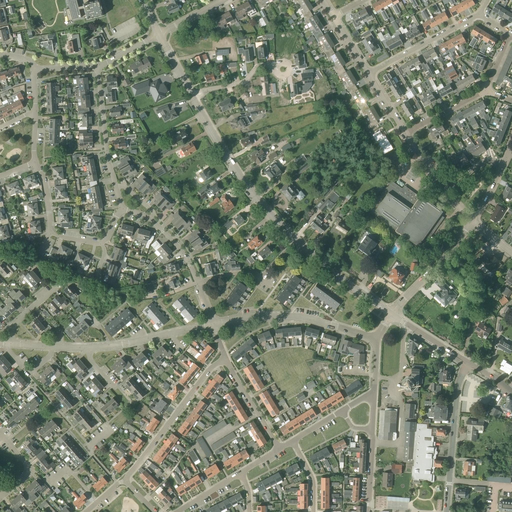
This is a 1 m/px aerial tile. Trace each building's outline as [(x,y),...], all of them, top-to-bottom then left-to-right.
[(66,0),(69,8),(65,9),(69,24),(86,19),(87,20),(103,16),(99,1),(89,3),(88,0),(66,0)] [(174,11),(177,10),(176,10),(178,9),(178,8),(176,5),(178,4),(176,0),(169,0),(171,4),(165,7),(168,13),(174,11)] [(259,0),(260,2),(258,3),(261,9),(266,6),(265,3),(268,1),(267,0),(259,0)] [(381,9),(387,6),(383,0),(381,0),(378,2),(381,9)] [(498,14),(506,0),(505,1),(504,0),(502,0),(500,4),(499,3),(498,6),(496,5),(493,11),(498,14)] [(502,19),(507,11),(503,9),(508,1),(506,0),(498,14),(500,15),(499,17),(502,19)] [(464,11),(469,8),(466,1),(460,4),(464,11)] [(252,6),(250,7),(248,2),(241,6),(245,13),(248,12),(251,16),(256,13),(255,11),(252,6)] [(376,12),(381,9),(378,2),(372,5),(376,12)] [(309,3),(301,7),(303,10),(300,12),(304,18),(310,14),(308,11),(313,9),(309,3)] [(458,14),(464,11),(460,4),(455,7),(458,14)] [(241,6),(235,9),(237,14),(235,15),(238,21),(243,18),(242,15),(245,13),(241,6)] [(453,17),(458,14),(455,7),(449,10),(453,17)] [(508,20),(511,13),(511,8),(511,10),(510,10),(509,12),(507,11),(502,19),(505,20),(505,19),(508,20)] [(359,13),(363,20),(366,19),(368,21),(373,18),(370,12),(368,14),(365,9),(359,13)] [(234,16),(231,17),(229,12),(222,16),(226,24),(229,22),(231,25),(237,22),(234,16)] [(439,15),(443,22),(448,19),(445,12),(439,15)] [(360,22),(363,20),(359,13),(352,16),(355,21),(353,22),(356,28),(361,25),(360,22)] [(423,16),(422,16),(424,20),(426,19),(428,22),(428,21),(432,28),(437,25),(434,18),(430,20),(429,17),(428,18),(427,14),(426,14),(423,16)] [(312,26),(319,21),(316,15),(311,18),(310,16),(304,19),(307,25),(310,23),(312,26)] [(437,25),(443,22),(439,15),(434,18),(437,25)] [(226,24),(222,16),(216,19),(218,23),(215,24),(219,31),(224,28),(223,25),(226,24)] [(411,31),(415,37),(421,34),(417,28),(416,27),(419,25),(414,16),(411,18),(414,24),(412,25),(414,29),(411,31)] [(266,25),(262,18),(258,20),(262,27),(266,25)] [(319,21),(312,26),(314,29),(311,31),(314,37),(320,33),(318,30),(323,28),(319,21)] [(426,31),(432,28),(428,21),(428,22),(422,24),(426,31)] [(8,26),(1,27),(1,30),(0,30),(0,36),(6,35),(5,30),(9,30),(8,26)] [(415,37),(411,31),(408,33),(406,28),(403,30),(402,27),(399,29),(402,34),(405,33),(405,34),(409,41),(415,37)] [(477,37),(481,30),(476,27),(472,33),(477,37)] [(482,40),(486,33),(481,30),(477,37),(482,40)] [(366,48),(374,43),(371,40),(374,39),(369,31),(363,34),(367,39),(362,42),(366,48)] [(385,40),(381,32),(377,34),(381,42),(382,42),(385,47),(388,46),(390,51),(396,47),(392,39),(391,37),(387,38),(385,40)] [(392,39),(396,47),(403,44),(401,39),(403,38),(399,32),(394,35),(395,38),(392,39)] [(488,43),(492,37),(486,33),(482,40),(487,43),(488,43)] [(6,35),(0,36),(0,42),(5,41),(6,45),(12,43),(12,39),(12,37),(10,34),(6,35)] [(78,52),(76,45),(80,44),(78,34),(71,35),(72,42),(68,42),(69,46),(67,46),(66,47),(67,49),(68,50),(69,50),(70,53),(74,53),(78,52)] [(94,50),(102,48),(101,42),(105,41),(101,34),(99,35),(97,39),(92,40),(94,50)] [(323,44),(331,40),(327,34),(322,36),(321,34),(315,38),(318,43),(321,41),(323,44)] [(456,37),(460,44),(465,41),(461,34),(456,37)] [(49,50),(53,50),(52,44),(57,43),(55,35),(47,36),(48,41),(43,42),(44,46),(49,50)] [(454,47),(460,44),(456,37),(450,40),(454,47)] [(484,44),(482,48),(486,50),(488,47),(491,49),(493,47),(495,44),(496,44),(498,41),(497,40),(492,37),(488,43),(487,43),(486,45),(484,44)] [(331,40),(323,44),(325,47),(322,49),(325,55),(332,50),(331,48),(334,46),(331,40)] [(449,50),(454,47),(450,40),(445,43),(449,50)] [(258,58),(264,58),(264,53),(267,52),(266,42),(261,42),(262,47),(257,48),(258,58)] [(374,43),(366,48),(370,54),(374,52),(375,54),(381,50),(378,45),(375,46),(374,43)] [(443,58),(448,55),(447,54),(450,53),(448,50),(449,50),(445,43),(439,46),(441,50),(439,51),(441,54),(443,58)] [(251,62),(251,61),(253,61),(252,56),(255,56),(254,44),(249,45),(250,49),(244,50),(245,62),(247,62),(247,63),(251,62)] [(432,59),(437,56),(433,50),(428,52),(432,59)] [(334,63),(342,58),(338,52),(334,55),(332,52),(326,56),(329,61),(332,59),(334,63)] [(434,63),(432,59),(428,52),(423,55),(426,62),(427,63),(425,65),(431,76),(435,74),(430,64),(434,63)] [(302,65),(301,53),(293,54),(293,55),(294,61),(295,66),(298,66),(298,69),(306,68),(306,64),(302,65)] [(484,61),(486,56),(478,53),(474,62),(484,67),(484,66),(485,66),(486,63),(486,62),(486,61),(484,61)] [(207,59),(206,54),(202,55),(195,57),(198,65),(205,62),(204,60),(207,59)] [(151,67),(146,58),(137,63),(136,62),(129,66),(132,71),(133,71),(135,74),(141,70),(141,72),(151,67)] [(342,58),(334,63),(336,66),(333,67),(336,73),(343,69),(341,67),(346,64),(342,58)] [(412,61),(415,67),(416,67),(418,71),(420,69),(418,66),(421,64),(418,58),(412,61)] [(509,68),(511,62),(506,59),(503,66),(509,68)] [(483,68),(484,67),(469,60),(468,62),(470,63),(470,64),(473,65),(472,68),(475,69),(482,72),(482,71),(483,71),(484,68),(483,68)] [(410,70),(415,67),(412,61),(407,64),(410,70)] [(448,74),(455,71),(452,66),(451,63),(450,64),(451,66),(446,69),(445,70),(448,74)] [(217,66),(220,75),(227,73),(224,64),(217,66)] [(405,73),(410,70),(407,64),(401,67),(403,70),(400,72),(404,77),(407,76),(405,73)] [(506,74),(509,68),(503,66),(501,72),(506,74)] [(345,81),(353,76),(349,70),(345,73),(343,71),(337,74),(340,80),(343,78),(345,81)] [(304,82),(304,86),(307,88),(309,86),(311,86),(310,81),(311,81),(311,77),(313,77),(312,71),(308,71),(309,75),(301,76),(302,82),(304,82)] [(451,80),(458,77),(455,71),(448,74),(449,78),(451,80)] [(503,80),(506,74),(501,72),(498,78),(503,80)] [(213,77),(212,73),(204,76),(205,77),(204,78),(205,79),(206,80),(207,83),(215,80),(218,79),(217,75),(213,77)] [(387,82),(393,78),(396,77),(394,74),(391,76),(390,73),(384,77),(387,82)] [(467,78),(470,83),(475,81),(472,75),(467,78)] [(79,84),(88,83),(87,78),(80,79),(80,76),(74,76),(74,80),(78,79),(79,84)] [(113,80),(112,76),(106,77),(107,82),(108,82),(108,89),(117,88),(116,79),(113,80)] [(353,76),(345,81),(347,84),(344,86),(348,91),(353,88),(352,85),(357,82),(353,76)] [(268,84),(267,77),(258,78),(261,96),(269,95),(276,94),(275,84),(268,84)] [(124,87),(131,84),(127,78),(121,82),(124,87)] [(393,78),(387,82),(390,87),(396,83),(393,78)] [(464,87),(470,83),(467,78),(461,81),(464,87)] [(498,78),(495,84),(500,86),(503,80),(498,78)] [(458,90),(464,87),(461,81),(456,84),(458,90)] [(150,85),(151,86),(150,86),(148,87),(147,82),(132,87),(135,95),(149,90),(149,89),(152,88),(158,100),(165,97),(163,93),(167,91),(164,86),(163,87),(162,85),(160,86),(158,82),(154,84),(154,83),(150,85)] [(79,88),(75,89),(75,94),(82,93),(88,93),(88,90),(88,83),(79,84),(79,88)] [(400,89),(399,89),(396,83),(390,87),(393,93),(400,89)] [(447,94),(444,88),(442,84),(439,86),(441,89),(438,91),(442,97),(447,94)] [(299,85),(292,86),(293,94),(290,94),(290,98),(294,97),(294,96),(300,95),(300,94),(305,93),(305,91),(307,88),(304,86),(299,87),(299,85)] [(444,88),(447,94),(453,91),(450,85),(444,88)] [(357,99),(365,94),(361,88),(357,91),(355,88),(349,92),(352,97),(355,96),(357,99)] [(400,89),(393,93),(397,98),(399,97),(400,98),(403,96),(402,94),(403,94),(401,91),(402,91),(401,88),(399,89),(400,89)] [(425,93),(430,104),(436,101),(432,94),(429,96),(427,92),(425,93)] [(13,100),(18,111),(24,108),(20,101),(23,100),(24,100),(20,93),(16,95),(17,96),(15,97),(16,99),(13,100)] [(89,96),(88,93),(82,93),(75,94),(75,97),(76,97),(76,100),(81,99),(81,102),(90,102),(89,96)] [(425,106),(430,104),(425,93),(422,95),(424,99),(421,100),(425,106)] [(365,94),(357,99),(359,102),(356,104),(360,109),(365,105),(364,103),(369,100),(365,94)] [(223,112),(234,106),(229,98),(218,104),(223,112)] [(13,113),(18,111),(13,100),(8,103),(13,113)] [(477,104),(484,116),(486,121),(490,119),(487,114),(486,115),(484,112),(485,111),(484,108),(486,107),(483,101),(477,104)] [(78,112),(85,111),(84,108),(90,108),(90,102),(81,102),(81,106),(77,106),(77,109),(78,112)] [(241,112),(246,110),(244,107),(241,102),(237,104),(241,112)] [(411,107),(408,102),(402,106),(405,111),(411,107)] [(8,116),(13,113),(8,103),(3,105),(8,116)] [(264,103),(252,105),(254,112),(265,110),(264,103)] [(477,104),(472,107),(475,113),(476,116),(479,114),(481,117),(484,116),(477,104)] [(0,111),(4,118),(8,116),(3,105),(0,106),(0,111)] [(157,114),(160,113),(162,115),(161,116),(165,122),(170,119),(170,120),(177,117),(176,116),(173,109),(169,111),(168,110),(169,110),(167,105),(155,110),(157,114)] [(369,117),(376,112),(372,106),(368,109),(366,107),(360,110),(364,116),(367,114),(369,117)] [(411,107),(405,111),(408,117),(408,116),(409,117),(410,117),(412,116),(412,115),(411,114),(414,113),(412,110),(415,108),(414,106),(411,107)] [(120,116),(120,113),(122,113),(121,107),(117,108),(117,109),(110,110),(111,117),(115,116),(115,117),(120,116)] [(472,107),(467,110),(473,122),(475,121),(473,117),(476,116),(475,113),(472,107)] [(467,110),(461,113),(465,119),(467,117),(468,120),(469,119),(471,123),(473,122),(467,110)] [(503,117),(510,119),(511,113),(511,112),(506,110),(503,117)] [(82,121),(91,121),(91,114),(85,115),(85,111),(78,112),(78,115),(82,115),(82,121)] [(376,112),(369,117),(370,120),(367,122),(369,125),(367,126),(369,129),(377,124),(375,121),(380,118),(376,112)] [(461,113),(460,112),(458,113),(458,114),(456,115),(462,127),(465,126),(463,123),(463,122),(462,120),(465,119),(461,113)] [(460,129),(462,127),(456,115),(451,118),(452,120),(450,121),(452,125),(456,123),(458,126),(460,129)] [(250,123),(246,116),(239,118),(238,118),(237,118),(230,122),(231,124),(230,125),(233,130),(237,127),(239,131),(246,127),(246,126),(250,123)] [(507,126),(510,119),(503,117),(501,123),(507,126)] [(501,123),(498,122),(499,120),(495,118),(494,120),(493,123),(497,124),(497,125),(500,126),(498,129),(505,132),(507,126),(501,123)] [(91,121),(82,121),(82,127),(79,127),(79,130),(85,130),(85,127),(91,127),(91,121)] [(435,127),(439,134),(442,132),(444,136),(449,133),(446,127),(444,128),(441,123),(435,127)] [(125,129),(124,124),(120,124),(115,125),(112,126),(112,133),(116,133),(116,134),(120,134),(120,133),(123,133),(123,130),(124,130),(125,129)] [(435,136),(439,134),(435,127),(429,130),(432,135),(429,136),(432,142),(437,140),(435,136)] [(503,138),(505,132),(498,129),(497,132),(496,135),(503,138)] [(183,131),(182,130),(174,134),(177,142),(188,136),(184,130),(183,131)] [(496,135),(497,132),(494,131),(494,132),(490,130),(488,135),(495,138),(494,142),(495,142),(494,145),(498,147),(499,144),(500,144),(503,138),(496,135)] [(85,134),(85,131),(83,131),(78,131),(79,140),(83,140),(92,139),(92,134),(85,134)] [(383,137),(380,131),(372,135),(384,155),(393,149),(385,136),(383,137)] [(251,140),(249,136),(241,140),(241,141),(241,142),(241,143),(242,144),(244,148),(255,142),(254,138),(251,140)] [(261,146),(270,143),(269,139),(267,136),(262,138),(263,142),(260,143),(261,146)] [(59,144),(59,138),(49,137),(49,143),(50,143),(50,147),(58,147),(58,144),(59,144)] [(475,146),(480,154),(485,150),(483,146),(485,144),(481,138),(477,141),(479,144),(475,146)] [(92,145),(92,139),(83,140),(83,143),(79,144),(80,149),(86,149),(86,146),(92,145)] [(115,149),(125,147),(125,141),(127,141),(127,139),(120,139),(120,140),(114,141),(115,149)] [(284,153),(295,147),(292,142),(281,148),(284,153)] [(480,154),(475,146),(475,147),(473,143),(465,149),(469,154),(471,153),(474,157),(480,154)] [(190,146),(189,144),(181,149),(185,156),(196,151),(194,148),(194,147),(194,146),(193,145),(192,144),(190,146)] [(163,155),(171,151),(169,148),(158,154),(160,157),(163,155)] [(458,158),(463,165),(468,161),(465,157),(468,155),(464,149),(459,152),(461,156),(458,157),(458,158)] [(257,165),(264,161),(262,158),(264,156),(261,151),(258,153),(259,154),(252,159),(255,163),(255,162),(257,165)] [(270,160),(277,156),(275,152),(268,156),(270,160)] [(458,158),(458,157),(457,156),(456,156),(455,156),(454,156),(453,156),(452,156),(452,155),(447,158),(448,159),(451,165),(454,164),(457,168),(463,165),(458,158)] [(85,166),(94,164),(93,159),(91,159),(90,156),(81,158),(81,162),(83,163),(85,163),(85,166)] [(131,162),(128,156),(120,161),(121,164),(118,166),(121,171),(129,166),(128,163),(131,162)] [(298,175),(311,164),(308,161),(295,172),(298,175)] [(280,168),(275,162),(273,164),(269,167),(264,171),(267,173),(266,174),(268,177),(269,176),(273,181),(277,177),(278,177),(279,176),(282,173),(278,169),(280,168)] [(53,168),(53,174),(63,173),(62,167),(65,167),(65,164),(58,165),(59,168),(53,168)] [(129,166),(121,171),(124,176),(127,174),(129,178),(137,173),(134,167),(131,169),(129,166)] [(157,178),(166,173),(162,166),(153,171),(157,178)] [(208,173),(206,169),(200,174),(202,177),(199,179),(201,183),(204,181),(207,179),(208,179),(211,177),(210,177),(212,175),(210,172),(208,173)] [(60,183),(67,182),(66,179),(63,180),(63,173),(53,174),(54,181),(60,180),(60,183)] [(140,191),(146,183),(144,181),(146,179),(142,174),(137,180),(140,182),(135,187),(140,191)] [(32,187),(35,185),(36,188),(40,186),(38,183),(37,184),(34,175),(33,176),(32,175),(28,176),(29,177),(28,177),(32,187)] [(336,176),(330,183),(334,186),(340,180),(336,176)] [(25,186),(22,187),(23,187),(25,193),(30,191),(29,188),(32,187),(28,177),(23,180),(25,186)] [(280,191),(289,202),(290,201),(291,202),(295,200),(293,198),(296,196),(300,200),(305,196),(301,190),(296,195),(288,186),(290,185),(289,184),(292,182),(290,180),(280,188),(282,190),(280,191)] [(20,188),(17,182),(12,184),(15,193),(21,191),(22,194),(25,193),(23,187),(22,187),(20,188)] [(55,193),(64,192),(64,189),(67,188),(67,182),(60,183),(61,186),(55,187),(55,193)] [(179,185),(177,182),(172,185),(180,197),(184,193),(183,191),(184,190),(180,184),(179,185)] [(324,198),(334,186),(330,183),(329,182),(319,194),(324,198)] [(403,189),(392,182),(388,188),(387,187),(380,197),(379,196),(376,199),(378,200),(369,212),(373,215),(374,215),(397,231),(396,232),(400,235),(401,234),(419,247),(424,239),(428,242),(445,218),(441,215),(444,212),(435,206),(425,199),(425,200),(413,191),(405,186),(403,189)] [(146,183),(140,191),(145,195),(149,190),(152,193),(156,187),(151,183),(149,186),(146,183)] [(221,190),(216,183),(209,188),(207,185),(197,192),(201,196),(206,193),(209,197),(217,191),(218,192),(221,190)] [(15,193),(12,184),(6,186),(9,192),(6,193),(8,200),(11,199),(10,195),(15,193)] [(511,187),(511,189),(507,187),(506,191),(505,190),(502,195),(503,196),(502,198),(505,200),(506,198),(510,200),(511,195),(511,187)] [(346,191),(348,189),(347,188),(345,190),(340,196),(347,202),(352,196),(346,191)] [(158,207),(165,200),(161,196),(163,194),(160,191),(154,197),(157,199),(154,203),(158,207)] [(64,192),(55,193),(56,199),(62,199),(63,202),(69,201),(69,198),(65,198),(64,192)] [(330,212),(336,204),(334,203),(339,197),(333,192),(319,208),(323,212),(326,209),(330,212)] [(228,199),(225,195),(221,198),(224,202),(222,204),(224,207),(222,208),(225,213),(228,212),(227,211),(230,208),(231,209),(234,207),(229,199),(228,199)] [(210,207),(219,200),(217,197),(208,204),(210,207)] [(38,202),(37,199),(33,200),(29,201),(23,202),(23,206),(27,205),(28,211),(37,209),(37,204),(35,204),(35,203),(38,202)] [(165,200),(158,207),(163,211),(167,208),(169,210),(175,204),(171,201),(169,203),(165,200)] [(101,202),(93,204),(93,207),(91,208),(91,212),(99,212),(98,209),(102,208),(101,202)] [(499,220),(505,210),(497,205),(495,208),(496,209),(490,219),(496,223),(498,219),(499,220)] [(58,216),(68,216),(68,213),(71,213),(71,207),(65,207),(65,210),(58,210),(58,216)] [(37,209),(28,211),(28,217),(25,217),(26,220),(32,219),(31,216),(38,215),(37,209)] [(175,226),(182,220),(179,216),(181,213),(178,210),(172,216),(174,219),(171,222),(175,226)] [(90,223),(100,224),(101,218),(95,217),(95,214),(88,213),(88,216),(89,216),(89,217),(90,219),(91,219),(90,223)] [(0,214),(0,221),(1,221),(2,224),(8,222),(7,219),(4,220),(2,214),(0,214)] [(238,225),(244,220),(239,214),(231,221),(230,222),(228,220),(223,224),(227,229),(236,222),(238,225)] [(324,219),(323,219),(317,214),(311,222),(312,223),(310,225),(312,227),(312,229),(314,230),(315,229),(315,230),(320,223),(321,223),(322,221),(324,219)] [(68,222),(68,216),(58,216),(58,222),(61,223),(61,227),(72,228),(72,222),(68,222)] [(32,219),(26,220),(26,223),(29,223),(30,228),(40,227),(39,221),(32,222),(32,219)] [(182,220),(175,226),(179,231),(184,226),(188,230),(192,226),(193,225),(188,220),(185,223),(182,220)] [(0,227),(0,233),(8,231),(11,230),(8,222),(2,224),(3,227),(0,227)] [(345,234),(348,229),(339,222),(335,227),(345,234)] [(86,228),(86,232),(92,233),(93,229),(99,230),(100,224),(90,223),(89,229),(86,228)] [(323,225),(321,223),(320,223),(315,230),(321,234),(327,226),(324,224),(323,225)] [(121,228),(118,227),(116,234),(119,235),(119,236),(125,238),(125,235),(128,226),(122,224),(121,228)] [(133,239),(135,232),(132,231),(133,227),(128,226),(125,235),(130,237),(130,238),(133,239)] [(40,227),(30,228),(31,234),(27,234),(28,238),(38,236),(37,233),(41,233),(40,227)] [(141,240),(144,230),(139,229),(138,233),(135,232),(133,239),(136,240),(136,239),(141,240)] [(192,245),(200,239),(199,237),(201,235),(197,229),(191,233),(193,236),(188,240),(192,245)] [(144,230),(141,240),(142,240),(141,243),(146,244),(147,241),(150,232),(144,230)] [(8,231),(0,233),(0,239),(6,238),(7,241),(14,239),(13,236),(9,237),(8,231)] [(257,247),(262,242),(259,239),(260,239),(257,236),(252,241),(249,244),(247,245),(249,248),(251,250),(256,246),(257,247)] [(200,239),(192,245),(195,250),(200,246),(203,249),(208,245),(205,240),(203,237),(200,239)] [(369,254),(377,244),(367,237),(359,247),(369,254)] [(161,254),(168,247),(164,243),(161,246),(159,244),(153,249),(156,251),(157,250),(161,254)] [(62,256),(66,247),(61,245),(58,250),(55,249),(52,255),(56,257),(58,257),(59,255),(62,256)] [(119,246),(118,248),(114,247),(112,252),(125,257),(126,252),(125,251),(126,248),(119,246)] [(263,259),(271,252),(267,246),(258,253),(263,259)] [(72,250),(66,247),(62,256),(68,259),(66,262),(69,263),(72,257),(69,256),(72,250)] [(168,247),(161,254),(158,257),(164,264),(171,257),(169,254),(172,252),(168,247)] [(224,252),(227,258),(228,257),(229,258),(229,257),(231,260),(236,256),(233,253),(232,253),(228,249),(224,252)] [(123,262),(125,257),(112,252),(111,258),(115,259),(114,262),(126,266),(127,263),(123,262)] [(216,254),(218,261),(218,263),(218,261),(223,260),(222,259),(227,258),(224,252),(223,253),(220,253),(216,254)] [(83,256),(78,253),(75,259),(72,257),(69,263),(72,265),(74,262),(79,264),(83,256)] [(489,260),(484,255),(479,260),(485,265),(484,266),(491,272),(499,261),(493,256),(489,260)] [(83,256),(79,264),(85,267),(83,270),(86,272),(89,265),(86,264),(89,258),(83,256)] [(250,264),(254,261),(252,258),(250,256),(246,259),(250,264)] [(235,261),(227,262),(228,271),(231,271),(240,270),(239,264),(235,264),(235,261)] [(125,269),(126,266),(114,262),(113,265),(109,263),(107,269),(116,272),(119,273),(121,268),(125,269)] [(175,265),(174,262),(166,265),(167,268),(168,267),(169,273),(179,270),(178,264),(175,265)] [(215,265),(214,262),(204,265),(207,276),(217,274),(216,269),(218,268),(217,264),(215,265)] [(11,274),(15,271),(8,264),(5,267),(3,264),(2,263),(0,265),(0,272),(4,277),(9,272),(11,274)] [(115,277),(116,272),(107,269),(105,274),(109,275),(106,282),(114,285),(116,277),(115,277)] [(400,272),(394,269),(392,272),(393,273),(390,277),(395,280),(394,282),(394,283),(396,284),(397,284),(398,284),(401,286),(403,282),(401,281),(404,275),(406,272),(402,270),(400,272)] [(29,282),(36,276),(32,271),(27,275),(25,273),(19,277),(21,280),(23,279),(27,284),(29,282)] [(304,284),(305,282),(301,278),(300,280),(293,274),(289,279),(297,284),(298,283),(299,281),(304,284)] [(38,284),(37,283),(40,281),(36,276),(29,282),(33,287),(30,289),(32,292),(38,287),(38,284)] [(179,280),(176,281),(175,277),(170,279),(171,281),(169,282),(170,287),(172,287),(172,289),(181,286),(179,280)] [(456,296),(448,288),(449,287),(440,278),(435,283),(444,291),(441,294),(439,292),(435,296),(442,302),(443,301),(446,305),(449,302),(448,301),(452,297),(454,299),(456,296)] [(300,289),(302,286),(298,283),(297,284),(289,279),(286,284),(293,289),(294,288),(296,286),(300,289)] [(249,291),(251,289),(247,286),(246,287),(238,282),(235,287),(242,292),(243,291),(245,289),(249,291)] [(145,295),(152,294),(151,284),(143,285),(145,295)] [(296,294),(298,291),(294,288),(293,289),(286,284),(282,289),(290,294),(290,293),(292,291),(296,294)] [(315,295),(312,299),(314,300),(317,296),(316,295),(320,289),(321,289),(321,288),(316,285),(311,292),(315,295)] [(76,297),(80,293),(74,287),(71,289),(69,286),(64,290),(70,297),(73,294),(76,297)] [(247,294),(243,291),(242,292),(235,287),(231,292),(239,297),(240,296),(242,294),(244,295),(245,296),(247,294)] [(508,297),(511,291),(506,287),(502,293),(508,297)] [(317,302),(319,304),(322,300),(321,299),(326,292),(321,288),(321,289),(320,289),(316,295),(317,296),(320,298),(317,302)] [(293,298),(295,296),(290,293),(290,294),(282,289),(279,294),(286,299),(287,298),(289,295),(293,298)] [(16,293),(13,290),(8,295),(14,302),(17,299),(20,302),(25,298),(19,291),(16,293)] [(241,301),(243,299),(240,296),(239,297),(231,292),(228,296),(235,302),(236,301),(238,298),(241,301)] [(321,306),(324,308),(327,303),(326,303),(331,295),(326,292),(321,299),(322,300),(324,302),(321,306)] [(289,303),(291,301),(287,298),(286,299),(279,294),(275,299),(283,304),(285,300),(289,303)] [(326,309),(329,311),(332,307),(331,306),(336,299),(331,295),(326,303),(327,303),(329,305),(326,309)] [(63,308),(69,303),(63,296),(60,299),(58,296),(52,301),(53,301),(58,307),(60,305),(63,308)] [(177,308),(185,301),(185,300),(187,299),(185,297),(183,298),(181,296),(173,303),(177,308)] [(238,306),(240,303),(236,301),(235,302),(228,296),(224,301),(232,307),(234,303),(238,306)] [(505,296),(501,301),(505,305),(510,300),(505,296)] [(5,307),(11,314),(16,309),(13,306),(16,304),(10,298),(5,302),(8,305),(5,307)] [(331,313),(333,315),(337,310),(336,310),(341,302),(336,299),(331,306),(332,307),(334,309),(331,313)] [(181,313),(189,306),(188,304),(190,302),(188,300),(186,302),(185,301),(177,308),(181,313)] [(51,308),(48,311),(53,317),(59,312),(56,309),(58,307),(53,301),(48,305),(51,308)] [(147,315),(155,308),(155,307),(156,305),(155,304),(153,305),(151,303),(143,310),(147,315)] [(11,314),(5,307),(3,310),(2,309),(0,306),(0,316),(1,317),(3,315),(6,318),(11,314)] [(185,317),(194,310),(193,309),(195,308),(193,306),(191,307),(189,306),(181,313),(185,317)] [(151,319),(159,312),(158,310),(160,309),(158,307),(156,309),(155,308),(147,315),(151,319)] [(130,320),(130,321),(135,317),(128,309),(126,310),(124,309),(122,310),(124,312),(123,313),(130,320)] [(194,310),(185,317),(189,322),(198,315),(196,313),(197,312),(196,310),(194,311),(194,310)] [(130,320),(123,313),(122,314),(121,312),(119,314),(120,315),(118,317),(125,324),(126,325),(130,321),(130,320)] [(155,324),(164,317),(163,316),(164,315),(163,313),(161,314),(159,312),(151,319),(155,324)] [(89,327),(87,324),(91,320),(86,314),(84,316),(84,315),(83,315),(78,320),(81,323),(78,325),(84,331),(89,327)] [(164,317),(155,324),(159,329),(168,322),(166,319),(167,318),(166,316),(164,318),(164,317)] [(125,324),(118,317),(117,318),(115,317),(113,318),(115,320),(114,321),(121,329),(126,325),(125,324)] [(34,329),(40,323),(36,318),(29,324),(34,329)] [(121,329),(114,321),(113,321),(112,320),(110,322),(111,323),(109,325),(117,333),(121,329)] [(483,324),(481,322),(475,330),(479,332),(477,335),(482,338),(484,335),(487,337),(491,330),(483,325),(483,324)] [(40,323),(34,329),(38,334),(43,330),(46,333),(51,328),(48,325),(45,328),(40,323)] [(78,336),(84,331),(78,325),(75,328),(74,326),(71,328),(70,326),(64,331),(69,336),(71,334),(72,334),(75,332),(78,336)] [(117,333),(109,325),(108,326),(106,325),(104,326),(106,328),(105,329),(112,337),(117,333)] [(310,336),(312,329),(306,328),(304,335),(310,336)] [(312,329),(310,336),(317,338),(319,331),(312,329)] [(263,334),(265,340),(271,338),(269,331),(263,334)] [(259,343),(265,340),(263,334),(256,336),(259,343)] [(327,345),(330,336),(324,334),(322,341),(321,340),(321,343),(327,345)] [(333,347),(334,344),(336,338),(330,336),(327,345),(333,347)] [(419,346),(420,344),(420,343),(420,342),(411,336),(408,341),(407,355),(416,356),(417,347),(418,346),(419,346)] [(510,354),(511,349),(511,346),(502,341),(503,339),(500,336),(496,342),(499,344),(498,347),(510,354)] [(246,343),(251,348),(255,344),(251,339),(246,343)] [(344,340),(341,350),(348,352),(354,353),(353,364),(363,365),(364,354),(363,354),(363,347),(356,345),(351,343),(351,342),(344,340)] [(204,350),(210,355),(214,350),(206,344),(203,341),(200,345),(203,347),(205,346),(206,347),(204,350)] [(246,352),(251,348),(246,343),(241,347),(246,352)] [(163,358),(166,355),(169,357),(173,354),(168,349),(166,351),(162,346),(157,351),(163,358)] [(241,356),(246,352),(241,347),(236,351),(241,356)] [(206,360),(210,355),(204,350),(200,355),(206,360)] [(157,351),(152,355),(156,359),(153,361),(158,367),(159,366),(162,363),(160,360),(163,358),(157,351)] [(236,361),(241,356),(236,351),(231,355),(236,361)] [(137,356),(143,363),(147,359),(142,353),(137,356)] [(202,364),(206,360),(200,355),(196,359),(202,364)] [(137,367),(143,363),(137,356),(132,361),(137,367)] [(116,363),(122,369),(122,370),(125,367),(127,369),(131,366),(126,359),(123,361),(121,358),(116,363)] [(267,361),(270,367),(276,364),(273,358),(267,361)] [(77,371),(83,365),(79,360),(75,364),(73,361),(68,366),(72,370),(74,368),(77,371)] [(7,361),(0,366),(1,368),(0,369),(0,373),(3,377),(8,372),(6,370),(11,366),(7,361)] [(157,371),(160,368),(159,368),(158,367),(153,361),(150,364),(157,371)] [(119,372),(122,369),(116,363),(111,367),(117,373),(117,374),(119,376),(120,374),(119,372)] [(190,368),(196,373),(200,368),(194,363),(190,368)] [(83,365),(77,371),(79,373),(76,376),(80,381),(86,376),(83,373),(88,370),(83,365)] [(247,375),(253,371),(250,365),(243,369),(247,375)] [(45,371),(51,377),(54,375),(57,378),(62,374),(56,368),(54,370),(50,366),(45,371)] [(192,378),(196,373),(190,368),(186,373),(192,378)] [(419,388),(420,369),(412,369),(411,379),(407,379),(404,382),(404,387),(407,389),(411,389),(411,391),(418,392),(418,388),(419,388)] [(450,371),(450,370),(449,370),(447,370),(444,370),(443,379),(443,382),(450,382),(450,380),(451,371),(450,371)] [(48,380),(51,377),(45,371),(40,375),(44,379),(41,381),(46,387),(51,383),(48,380)] [(147,383),(148,383),(147,382),(149,380),(141,371),(139,374),(145,381),(147,383)] [(250,380),(257,376),(253,371),(247,375),(250,380)] [(188,382),(192,378),(186,373),(182,377),(188,382)] [(15,385),(22,379),(18,374),(14,377),(11,375),(5,380),(9,384),(13,381),(15,385)] [(213,379),(219,383),(223,378),(217,374),(213,379)] [(253,385),(260,381),(257,376),(250,380),(253,385)] [(92,388),(99,382),(95,377),(90,381),(88,378),(82,383),(87,388),(89,385),(92,388)] [(184,387),(188,382),(182,377),(178,382),(184,387)] [(127,389),(134,383),(131,378),(123,385),(127,389)] [(22,379),(15,385),(17,387),(14,390),(18,394),(25,388),(24,386),(27,384),(22,379)] [(215,388),(219,383),(213,379),(209,384),(215,388)] [(260,381),(253,385),(257,391),(263,387),(260,381)] [(309,390),(315,386),(312,381),(306,385),(309,390)] [(348,396),(355,392),(354,391),(362,387),(357,381),(349,386),(350,387),(345,390),(348,396)] [(99,382),(92,388),(94,391),(92,393),(96,398),(101,393),(99,391),(103,387),(99,382)] [(131,393),(138,387),(134,383),(127,389),(131,393)] [(211,393),(215,388),(209,384),(206,389),(211,393)] [(171,391),(177,396),(181,391),(175,386),(171,391)] [(134,397),(141,391),(138,387),(131,393),(134,397)] [(57,398),(64,392),(61,388),(54,394),(57,398)] [(207,398),(211,393),(206,389),(202,394),(207,398)] [(141,391),(134,397),(138,401),(145,395),(141,391)] [(173,401),(177,396),(171,391),(167,396),(173,401)] [(262,400),(269,396),(266,391),(259,395),(262,400)] [(334,392),(332,393),(333,395),(334,395),(338,402),(343,399),(339,392),(336,394),(334,391),(333,392),(334,392)] [(61,402),(68,396),(64,392),(57,398),(61,402)] [(228,401),(234,397),(231,392),(225,396),(228,401)] [(299,402),(306,398),(302,392),(296,396),(299,402)] [(272,396),(273,396),(272,395),(271,395),(269,396),(262,400),(266,406),(272,402),(270,397),(272,396)] [(333,395),(328,399),(332,405),(338,402),(334,395),(333,395)] [(29,402),(35,409),(39,405),(32,396),(30,398),(32,400),(29,402)] [(64,407),(71,400),(68,396),(61,402),(64,407)] [(509,397),(507,396),(506,396),(505,399),(505,400),(507,401),(506,402),(507,402),(506,404),(503,404),(502,406),(503,409),(502,411),(506,413),(507,411),(511,413),(511,417),(511,416),(511,397),(509,396),(509,397)] [(231,406),(238,402),(234,397),(228,401),(231,406)] [(109,402),(115,409),(119,406),(112,398),(109,402)] [(157,404),(165,410),(169,405),(161,399),(158,403),(155,400),(153,403),(156,405),(157,404)] [(328,399),(323,402),(327,409),(332,405),(328,399)] [(71,400),(64,407),(68,411),(75,404),(71,400)] [(197,406),(203,410),(207,405),(201,401),(197,406)] [(30,413),(22,404),(20,402),(19,403),(23,408),(20,410),(26,417),(30,413)] [(35,409),(29,402),(26,405),(24,402),(22,404),(30,413),(35,409)] [(111,413),(115,409),(109,402),(105,405),(111,413)] [(235,412),(241,408),(238,402),(231,406),(235,412)] [(269,411),(276,407),(272,402),(266,406),(269,411)] [(323,402),(317,405),(322,412),(327,409),(323,402)] [(161,415),(165,410),(157,404),(156,405),(155,408),(151,405),(149,408),(153,410),(154,409),(161,415)] [(414,404),(406,404),(405,421),(416,422),(416,418),(414,418),(414,409),(415,409),(416,405),(414,405),(414,404)] [(107,416),(111,413),(105,405),(100,409),(107,416)] [(431,412),(447,414),(448,407),(441,406),(441,405),(438,405),(438,406),(435,405),(435,408),(431,408),(431,412)] [(199,416),(203,410),(197,406),(193,411),(199,416)] [(276,407),(269,411),(272,417),(279,412),(276,407)] [(496,417),(499,411),(492,407),(489,414),(496,417)] [(12,410),(10,408),(8,410),(14,416),(11,418),(17,425),(21,421),(12,410)] [(238,417),(244,413),(241,408),(235,412),(238,417)] [(26,417),(20,410),(17,413),(15,410),(14,410),(13,409),(12,410),(21,421),(26,417)] [(306,412),(310,419),(316,416),(311,409),(306,412)] [(76,420),(83,414),(80,410),(72,416),(76,420)] [(195,421),(199,416),(193,411),(189,416),(195,421)] [(394,440),(396,439),(396,434),(396,433),(397,411),(385,411),(383,440),(393,441),(393,440),(394,440)] [(305,422),(310,419),(306,412),(301,415),(305,422)] [(446,421),(447,414),(431,412),(431,416),(434,417),(434,419),(437,420),(436,421),(440,421),(440,420),(446,421)] [(244,413),(238,417),(241,422),(247,418),(244,413)] [(80,424),(87,418),(83,414),(76,420),(80,424)] [(300,425),(305,422),(301,415),(295,419),(300,425)] [(192,426),(195,421),(189,416),(185,421),(192,426)] [(488,423),(489,418),(478,417),(478,421),(468,420),(468,428),(467,439),(476,440),(477,431),(483,431),(484,423),(488,423)] [(17,425),(11,418),(8,421),(6,418),(4,420),(8,424),(5,426),(9,430),(11,428),(12,429),(17,425)] [(83,428),(90,422),(87,418),(80,424),(83,428)] [(149,423),(155,427),(159,421),(153,418),(149,423)] [(282,425),(279,427),(283,435),(289,432),(285,425),(283,423),(285,422),(282,418),(279,420),(280,420),(282,423),(281,424),(282,425)] [(149,423),(147,422),(142,419),(141,420),(140,422),(143,424),(144,422),(148,424),(145,429),(151,433),(155,427),(149,423)] [(294,429),(300,425),(295,419),(290,422),(294,429)] [(47,424),(53,430),(56,428),(58,430),(60,429),(52,420),(47,424)] [(188,430),(192,426),(185,421),(182,426),(188,430)] [(250,431),(256,427),(253,421),(246,425),(250,431)] [(404,462),(413,463),(415,440),(415,439),(416,422),(405,421),(404,431),(406,431),(403,459),(404,459),(404,462)] [(90,422),(83,428),(87,432),(94,426),(90,422)] [(289,432),(294,429),(290,422),(285,425),(289,432)] [(423,423),(416,422),(415,439),(415,440),(413,463),(412,466),(411,476),(413,476),(413,479),(414,479),(414,480),(419,480),(419,479),(424,479),(424,481),(431,481),(432,474),(431,474),(431,468),(432,468),(432,467),(426,467),(427,454),(432,454),(432,455),(433,455),(434,448),(433,448),(434,437),(440,437),(441,436),(445,436),(445,433),(446,433),(446,430),(446,429),(423,427),(423,423)] [(50,433),(53,430),(47,424),(43,428),(51,437),(52,435),(50,433)] [(184,436),(188,430),(182,426),(178,431),(184,436)] [(253,436),(259,432),(256,427),(250,431),(253,436)] [(49,438),(51,437),(43,428),(38,432),(44,438),(47,436),(49,438)] [(256,441),(263,437),(259,432),(253,436),(256,441)] [(168,439),(174,444),(178,438),(172,434),(168,439)] [(263,437),(256,441),(260,446),(266,442),(263,437)] [(28,453),(34,448),(32,445),(35,442),(31,438),(26,443),(27,445),(23,449),(28,453)] [(65,448),(71,442),(67,438),(59,446),(60,447),(62,445),(65,448)] [(135,444),(140,448),(144,443),(139,439),(135,444)] [(174,444),(168,439),(164,444),(170,449),(172,446),(175,448),(175,447),(176,445),(174,444)] [(337,443),(341,449),(342,452),(345,451),(343,448),(347,446),(343,439),(337,443)] [(351,450),(366,450),(366,443),(363,443),(364,440),(359,439),(359,443),(360,443),(360,448),(355,448),(351,447),(351,448),(351,450)] [(67,454),(75,447),(71,442),(65,448),(67,450),(65,453),(66,454),(67,454)] [(335,452),(341,449),(337,443),(331,445),(335,452)] [(118,452),(121,449),(115,444),(112,447),(118,452)] [(136,454),(140,448),(135,444),(130,450),(136,454)] [(167,453),(170,449),(164,444),(161,449),(167,453)] [(34,448),(28,453),(32,459),(36,456),(38,458),(44,452),(42,450),(40,447),(37,450),(34,448)] [(73,457),(80,451),(75,447),(67,454),(66,454),(62,458),(64,460),(71,454),(73,457)] [(324,457),(330,454),(326,448),(321,451),(324,457)] [(163,458),(167,453),(161,449),(157,454),(163,458)] [(240,453),(244,460),(249,456),(245,450),(240,453)] [(365,458),(366,450),(351,450),(351,452),(359,453),(359,458),(365,458)] [(73,457),(70,459),(78,467),(86,460),(83,457),(84,456),(80,451),(73,457)] [(318,460),(324,457),(321,451),(315,454),(318,460)] [(40,460),(36,463),(40,468),(47,462),(44,459),(48,456),(46,454),(44,452),(38,458),(40,460)] [(238,463),(244,460),(240,453),(234,456),(238,463)] [(159,464),(163,458),(157,454),(153,459),(159,464)] [(313,463),(318,460),(315,454),(309,457),(313,463)] [(233,466),(238,463),(234,456),(229,459),(233,466)] [(194,472),(197,470),(192,461),(189,457),(186,458),(189,463),(194,472)] [(118,463),(123,468),(128,463),(123,458),(118,463)] [(227,470),(233,466),(229,459),(223,463),(227,470)] [(474,476),(475,472),(475,466),(474,466),(474,462),(465,461),(464,475),(474,476)] [(47,462),(40,468),(45,473),(49,469),(50,471),(56,466),(58,463),(57,462),(56,464),(55,463),(54,464),(52,462),(49,465),(47,462)] [(118,473),(123,468),(118,463),(114,468),(118,473)] [(291,466),(294,473),(300,470),(296,463),(291,466)] [(209,468),(214,474),(219,471),(215,464),(209,468)] [(401,473),(402,465),(392,464),(391,473),(401,473)] [(364,473),(365,465),(354,465),(353,467),(358,468),(358,473),(364,473)] [(288,476),(294,473),(291,466),(285,469),(288,476)] [(147,468),(139,476),(143,480),(149,475),(152,473),(147,468)] [(208,478),(214,474),(209,468),(204,471),(208,478)] [(272,476),(276,482),(282,479),(278,473),(272,476)] [(391,487),(392,473),(383,473),(383,478),(384,478),(384,487),(391,487)] [(149,475),(143,480),(148,485),(154,480),(152,478),(149,475)] [(192,479),(196,485),(201,482),(197,475),(192,479)] [(270,485),(276,482),(272,476),(267,479),(270,485)] [(98,482),(102,487),(107,483),(103,477),(98,482)] [(352,486),(359,486),(359,478),(353,478),(348,477),(348,480),(353,480),(352,486)] [(191,489),(186,482),(185,479),(181,482),(179,483),(181,485),(185,492),(191,489)] [(191,489),(196,485),(192,479),(186,482),(191,489)] [(265,488),(270,485),(267,479),(261,482),(265,488)] [(154,480),(148,485),(152,490),(158,484),(155,481),(154,480)] [(31,485),(36,491),(39,489),(42,493),(47,489),(42,483),(39,485),(36,481),(31,485)] [(97,492),(102,487),(98,482),(92,486),(97,492)] [(259,491),(265,488),(261,482),(256,485),(259,491)] [(34,494),(36,491),(31,485),(26,489),(29,494),(27,496),(32,502),(37,497),(34,494)] [(180,495),(185,492),(181,485),(176,489),(180,495)] [(468,499),(468,493),(467,493),(468,490),(465,490),(456,489),(455,497),(456,497),(455,500),(460,500),(460,497),(465,498),(465,499),(468,499)] [(159,494),(157,495),(162,499),(167,495),(162,490),(159,494)] [(167,495),(162,499),(166,504),(168,502),(169,501),(171,499),(173,497),(170,495),(173,492),(171,491),(168,493),(167,495)] [(234,496),(237,502),(243,500),(239,493),(234,496)] [(358,501),(358,494),(344,493),(343,497),(347,497),(347,495),(352,495),(352,501),(358,501)] [(32,502),(27,496),(24,498),(21,494),(15,498),(21,505),(24,503),(27,506),(32,502)] [(78,499),(83,504),(88,499),(83,494),(78,499)] [(232,505),(237,502),(234,496),(228,499),(232,505)] [(18,507),(21,505),(15,498),(10,503),(14,507),(12,509),(13,511),(20,511),(21,511),(18,507)] [(78,508),(83,504),(78,499),(73,503),(78,508)] [(226,508),(232,505),(228,499),(223,502),(226,508)] [(511,511),(511,502),(500,501),(499,510),(502,511),(501,511),(500,511),(499,511),(511,511)] [(221,511),(226,508),(223,502),(217,505),(221,511)]
